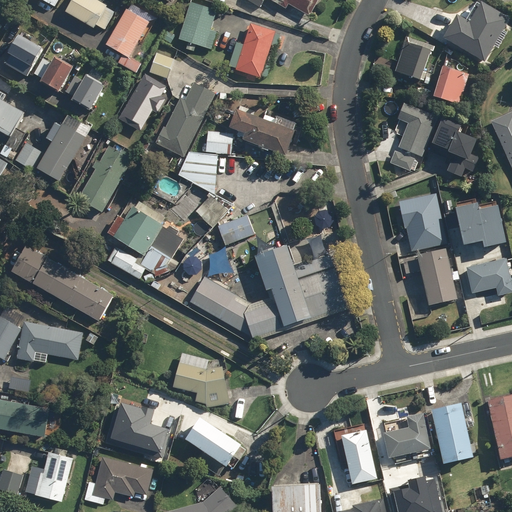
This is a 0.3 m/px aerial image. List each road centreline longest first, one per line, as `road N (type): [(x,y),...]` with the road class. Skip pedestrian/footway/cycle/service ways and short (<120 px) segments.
road 1 (residential): [(373,0),(343,91),(394,367)]
road 2 (unknown): [(332,82),(230,79),(171,57)]
road 3 (residential): [(511,341),(394,367)]
